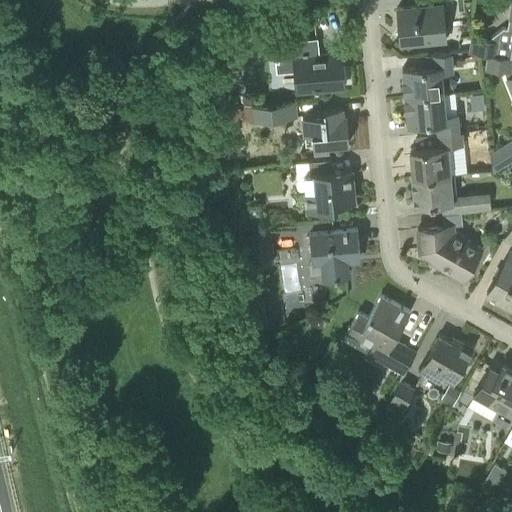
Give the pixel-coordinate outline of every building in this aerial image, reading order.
[(488,53),(511,56),(511,52),(511,0),(510,0),(508,17),(511,17),(511,26),(502,25),(483,38),(473,37),(471,50),(488,53)] [(400,43),(447,39),(444,3),(397,8),(400,43)] [(293,70),(295,89),(344,84),(341,53),(303,56),(302,50),(286,52),(288,70),(293,70)] [(405,95),(445,92),(443,71),(455,70),(453,51),(427,53),(428,65),(403,67),(405,95)] [(485,67),(510,71),(511,56),(488,53),(488,52),(485,67)] [(434,133),(460,131),(458,112),(447,113),(445,92),(405,95),(408,123),(433,121),(434,133)] [(253,120),(297,116),(296,100),(252,105),(253,120)] [(313,140),(314,149),(329,148),(329,143),(349,141),(347,115),(343,115),(342,106),(325,108),(325,113),(302,115),(303,134),(305,133),(306,141),(313,140)] [(413,175),(452,172),(450,151),(465,149),(463,130),(460,131),(434,133),(435,145),(410,147),(413,175)] [(492,171),(511,159),(511,137),(491,151),(492,171)] [(304,188),(306,208),(337,205),(337,201),(355,200),(352,168),(313,171),(313,172),(304,173),(306,188),(304,188)] [(430,203),(459,200),(460,211),(491,208),(489,190),(454,194),(452,172),(413,175),(415,204),(430,202),(430,203)] [(463,278),(483,243),(456,228),(455,221),(452,221),(451,212),(443,213),(444,225),(418,227),(420,250),(442,262),(440,265),(463,278)] [(511,222),(503,238),(511,242),(511,222)] [(332,230),(309,232),(312,260),(322,259),(324,277),(348,274),(346,257),(360,256),(357,227),(332,229),(332,230)] [(273,261),(271,247),(270,229),(246,232),(249,264),(271,261),(273,261)] [(511,248),(487,291),(511,305),(511,248)] [(368,353),(404,373),(417,350),(394,338),(411,310),(381,293),(369,316),(359,310),(347,330),(373,345),(368,353)] [(443,376),(454,382),(474,346),(453,334),(450,339),(440,333),(419,370),(440,382),(443,376)] [(511,415),(511,367),(503,362),(499,369),(491,365),(470,402),(507,424),(511,415)] [(385,405),(401,410),(415,386),(401,378),(385,405)] [(483,483),(495,490),(508,468),(496,461),(483,483)]
